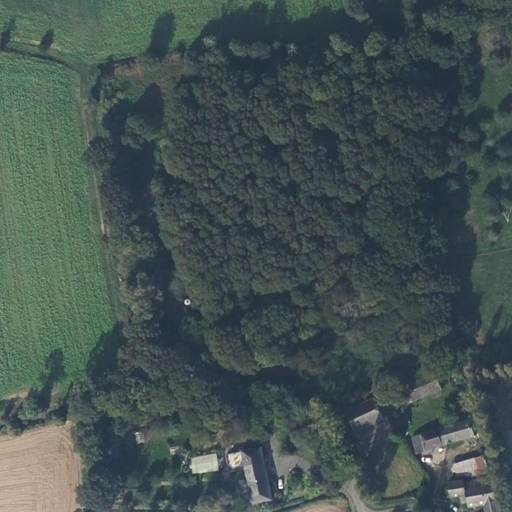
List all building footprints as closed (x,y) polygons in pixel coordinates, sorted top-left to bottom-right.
[(433,383),(406,396),(415,413),(442,401),(433,383)] [(405,418),(415,413),(406,396),(396,400),(405,418)] [(368,402),(339,417),(348,435),(378,421),(368,402)] [(413,456),(471,439),(467,423),(464,423),(409,441),(413,456)] [(272,496),(261,444),(222,452),(226,475),(242,472),(244,479),(248,501),(272,496)] [(212,451),(186,455),(189,471),(215,467),(212,451)] [(449,469),(451,480),(463,478),(463,479),(483,476),(479,462),(449,469)] [(242,472),(226,475),(227,481),(230,482),(244,479),(242,472)] [(441,490),(444,504),(454,502),(455,510),(463,509),(463,511),(467,511),(479,510),(478,511),(494,511),(488,484),(485,485),(478,486),(461,488),(455,490),(453,487),(441,490)]
